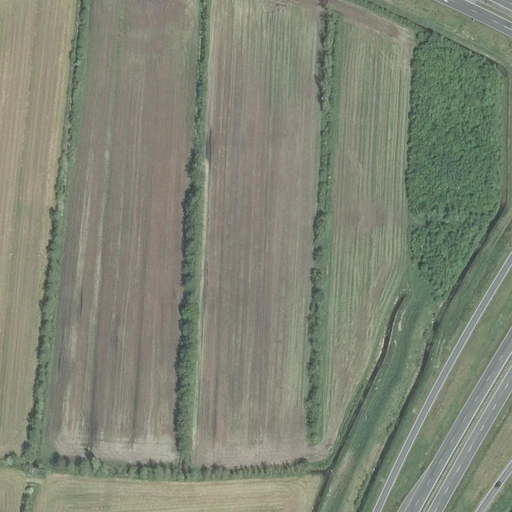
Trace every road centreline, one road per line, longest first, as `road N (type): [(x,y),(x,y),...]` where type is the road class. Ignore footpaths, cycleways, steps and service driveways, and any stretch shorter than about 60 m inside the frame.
road 1 (trunk): [(511,259),(426,406),(376,511)]
road 2 (trunk): [(511,340),(412,511)]
road 3 (trunk): [(433,511),(511,377)]
